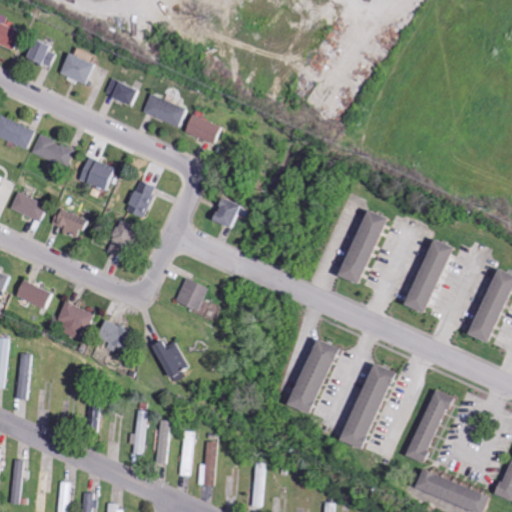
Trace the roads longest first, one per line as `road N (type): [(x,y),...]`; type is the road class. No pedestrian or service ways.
road 1 (residential): [(169,245),(193,190),(193,168),(0,76),(25,244),(132,291),(146,288),(169,245)]
road 2 (residential): [(511,383),(174,235)]
road 3 (residential): [(207,511),(0,416)]
